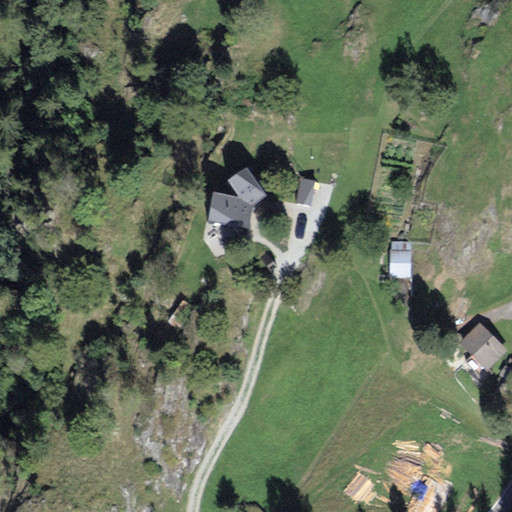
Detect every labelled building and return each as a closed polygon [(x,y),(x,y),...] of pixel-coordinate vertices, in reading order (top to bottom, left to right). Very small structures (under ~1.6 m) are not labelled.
[(264,194),(246,169),(233,179),(252,204),(256,201),(264,194)] [(303,179),(298,200),(310,203),(315,182),(303,179)] [(250,202),(216,196),(212,217),(247,223),(250,202)] [(392,243),(391,274),(409,274),(410,243),(392,243)] [(480,324),(462,342),(488,367),(506,349),(480,324)]
